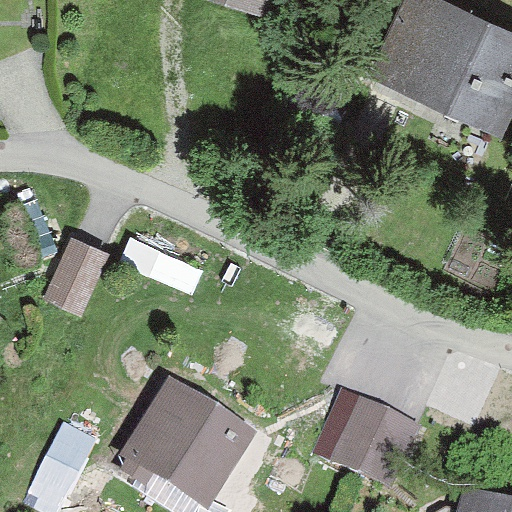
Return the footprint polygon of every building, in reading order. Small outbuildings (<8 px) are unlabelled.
[(511,123),(511,11),(481,0),(402,0),(377,73),(509,132),(511,123)] [(50,298),(79,311),(103,258),(74,245),(50,298)] [(259,430),(171,376),(122,455),(211,509),(259,430)] [(312,456),(332,459),(359,397),(341,389),(312,456)] [(420,423),(359,397),(332,459),(392,486),(420,423)] [(59,511),(95,443),(64,427),(24,503),(40,511),(59,511)] [(511,511),(511,501),(463,490),(458,509),(449,507),(436,511),(511,511)]
